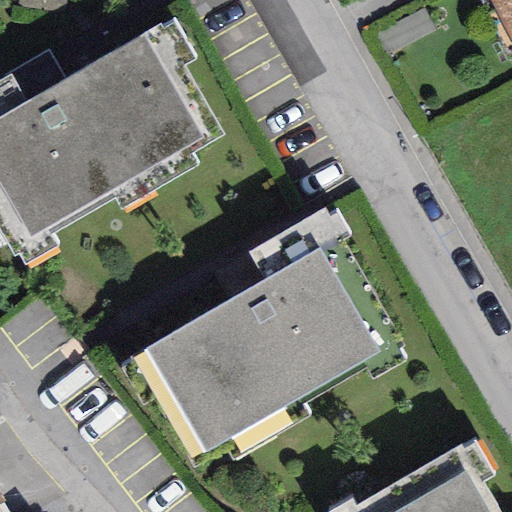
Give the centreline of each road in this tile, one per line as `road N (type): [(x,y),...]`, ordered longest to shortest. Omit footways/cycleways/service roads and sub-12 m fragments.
road 1 (residential): [(511,357),(303,0)]
road 2 (residential): [(92,511),(0,387)]
